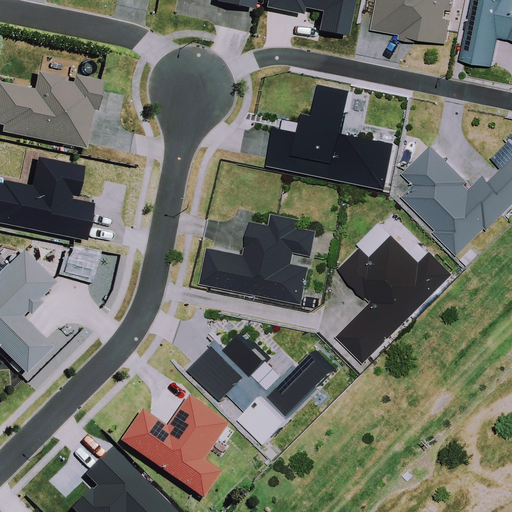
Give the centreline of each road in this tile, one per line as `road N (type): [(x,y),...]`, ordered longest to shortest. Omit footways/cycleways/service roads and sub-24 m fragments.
road 1 (residential): [(0,469),(138,321),(153,285),(191,85)]
road 2 (residential): [(511,102),(282,56),(191,85)]
road 3 (residential): [(0,8),(124,34),(191,85)]
